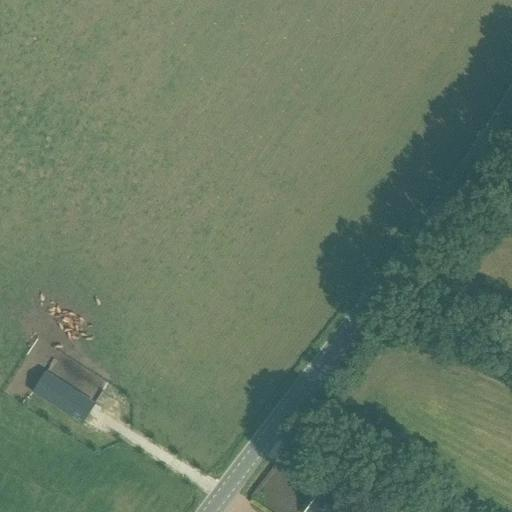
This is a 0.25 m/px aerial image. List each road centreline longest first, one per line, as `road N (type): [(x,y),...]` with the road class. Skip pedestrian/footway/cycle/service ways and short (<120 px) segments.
road 1 (tertiary): [(207,511),(463,171),(511,91)]
road 2 (unknown): [(378,286),(511,340)]
